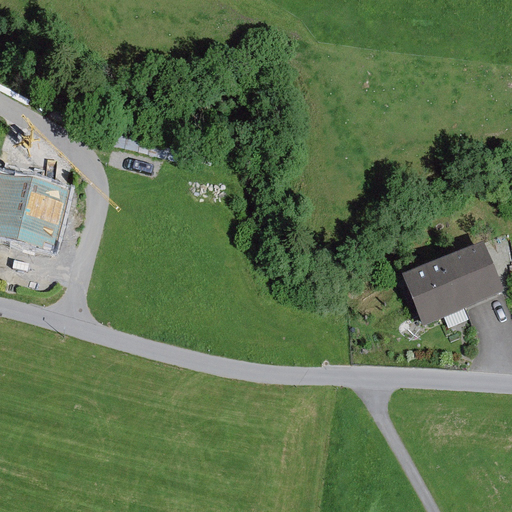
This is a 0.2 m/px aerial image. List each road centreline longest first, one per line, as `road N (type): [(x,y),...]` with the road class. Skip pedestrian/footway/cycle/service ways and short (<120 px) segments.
road 1 (unclassified): [(69,325),(221,369),(511,386)]
road 2 (residential): [(0,104),(68,142),(90,163),(99,190),(69,325)]
road 3 (track): [(431,511),(383,423),(374,378)]
